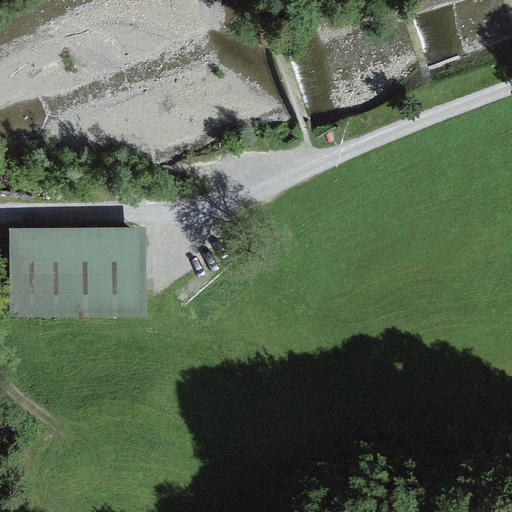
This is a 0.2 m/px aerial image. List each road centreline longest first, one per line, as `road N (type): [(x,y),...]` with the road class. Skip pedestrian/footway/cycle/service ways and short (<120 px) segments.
road 1 (track): [(318,164),(203,206),(0,214)]
road 2 (unclassified): [(318,164),(511,86)]
